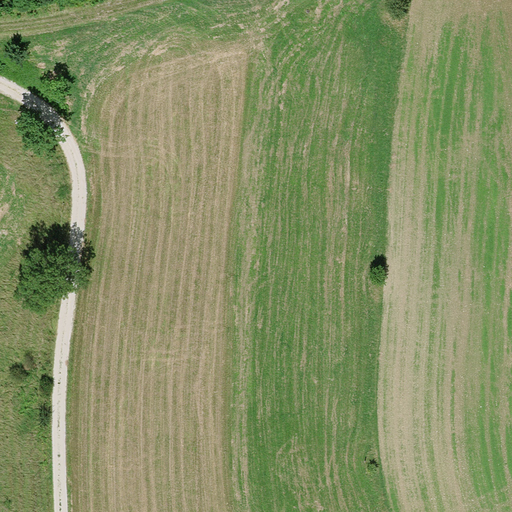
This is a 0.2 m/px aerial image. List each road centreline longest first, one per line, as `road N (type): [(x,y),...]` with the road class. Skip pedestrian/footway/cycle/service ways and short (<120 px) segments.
road 1 (track): [(58,511),(55,398),(77,170),(65,134),(0,87)]
road 2 (track): [(0,27),(147,0)]
